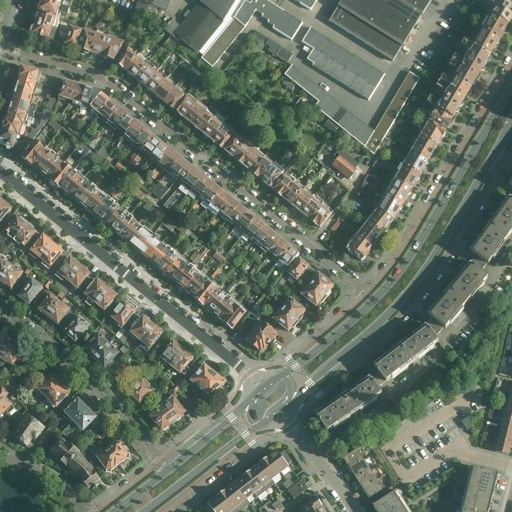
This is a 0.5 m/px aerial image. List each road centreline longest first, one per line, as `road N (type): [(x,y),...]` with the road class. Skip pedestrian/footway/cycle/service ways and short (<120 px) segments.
road 1 (residential): [(0,48),(105,80),(365,293)]
road 2 (secondary): [(511,83),(395,277),(312,353)]
road 3 (unclassified): [(259,386),(0,172)]
road 4 (residential): [(511,60),(407,240),(365,293)]
road 5 (residential): [(359,341),(382,335),(422,292),(502,163),(497,150)]
road 6 (secondary): [(359,341),(422,275),(497,150)]
road 7 (residential): [(0,309),(48,345),(158,460)]
road 8 (residential): [(351,511),(282,412)]
